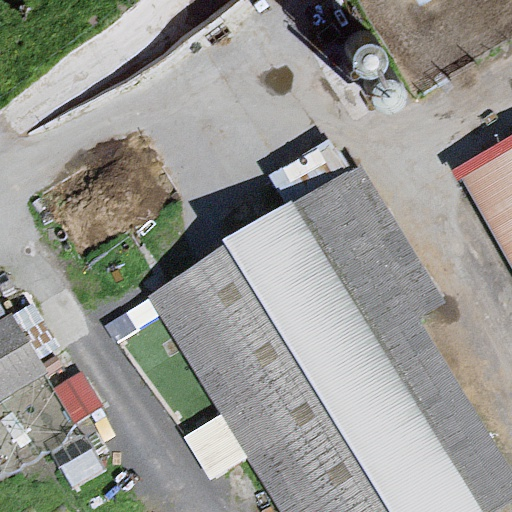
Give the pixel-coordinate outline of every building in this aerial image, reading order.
[(282,158),(294,190),(354,167),(342,135),(282,158)] [(511,161),(463,189),(511,274),(511,161)] [(361,172),(148,302),(276,511),(510,511),(511,511),(511,476),(421,329),(447,313),(361,172)] [(0,311),(10,305),(0,287),(0,311)] [(8,326),(0,330),(0,406),(41,383),(8,326)]
